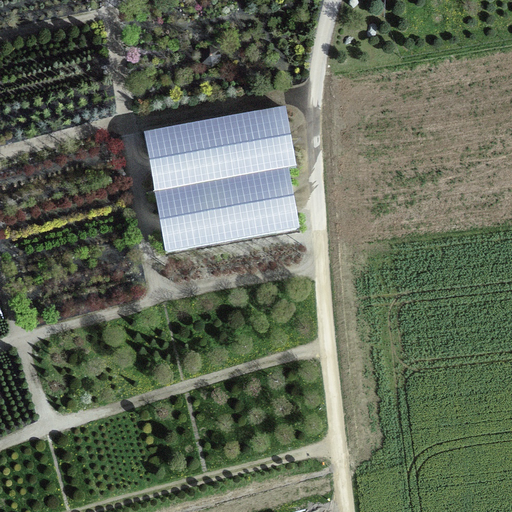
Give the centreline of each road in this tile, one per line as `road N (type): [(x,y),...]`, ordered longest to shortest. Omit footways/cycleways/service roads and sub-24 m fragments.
road 1 (track): [(346,511),(310,99),(330,0)]
road 2 (track): [(114,0),(129,154),(157,284),(320,261)]
road 3 (track): [(327,345),(50,419),(0,444)]
road 4 (track): [(57,511),(335,428)]
road 5 (track): [(177,511),(340,466)]
road 6 (track): [(50,419),(0,260)]
road 7 (track): [(157,284),(0,333)]
